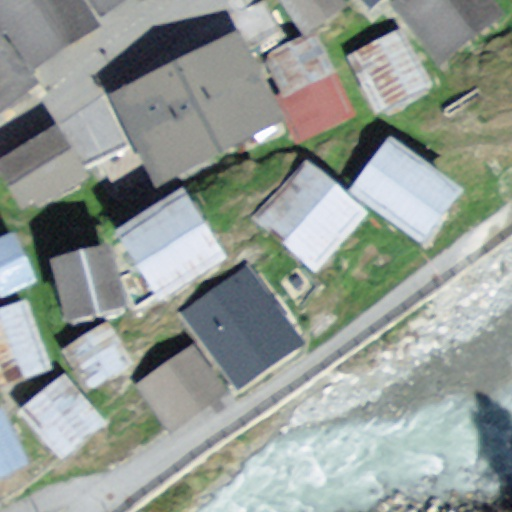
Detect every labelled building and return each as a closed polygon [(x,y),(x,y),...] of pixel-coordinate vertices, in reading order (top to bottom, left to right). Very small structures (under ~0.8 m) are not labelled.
[(0,0),(0,103),(136,0),(0,0)] [(289,0),(314,31),(354,1),(353,0),(289,0)] [(503,0),(380,0),(437,70),(511,10),(503,0)] [(355,49),(381,109),(434,87),(408,27),(355,49)] [(66,119),(0,155),(0,157),(29,210),(96,173),(66,119)] [(433,240),(471,185),(393,132),(355,188),(433,240)] [(316,153),(262,207),(321,266),(375,211),(316,153)] [(169,293),(237,249),(191,180),(123,224),(169,293)] [(0,292),(43,274),(20,224),(0,233),(0,292)] [(118,237),(59,250),(73,317),(132,304),(118,237)] [(263,259),(188,301),(236,386),(311,343),(263,259)] [(0,383),(0,384),(60,363),(35,294),(0,306),(0,383)] [(209,340),(144,372),(172,426),(236,394),(209,340)] [(68,455),(114,419),(74,367),(27,403),(68,455)] [(0,483),(38,469),(8,394),(0,397),(0,483)]
